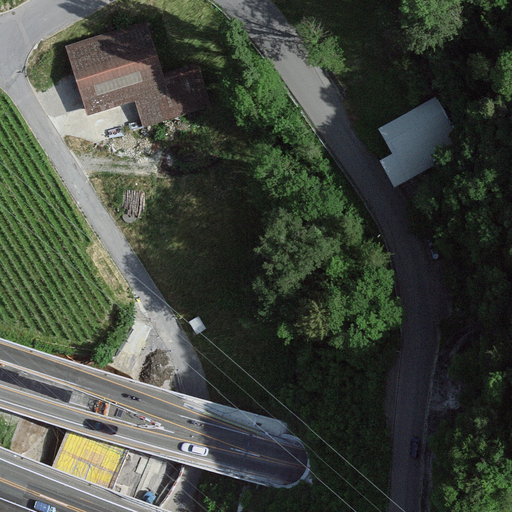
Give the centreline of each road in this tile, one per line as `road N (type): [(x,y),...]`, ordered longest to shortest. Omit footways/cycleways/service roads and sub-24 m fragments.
road 1 (tertiary): [(404,511),(413,288),(388,212),(241,0)]
road 2 (unclassified): [(160,511),(193,435),(182,356),(156,302),(0,61)]
road 3 (motorway): [(478,511),(0,375)]
